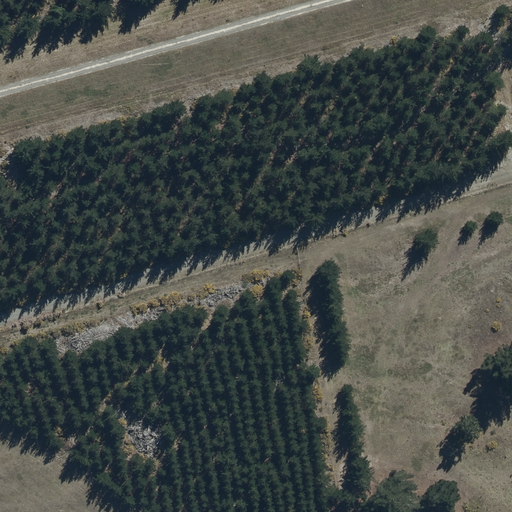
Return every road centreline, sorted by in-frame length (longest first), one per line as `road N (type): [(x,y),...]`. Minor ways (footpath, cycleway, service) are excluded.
road 1 (track): [(0,315),(511,167)]
road 2 (track): [(0,90),(331,0)]
